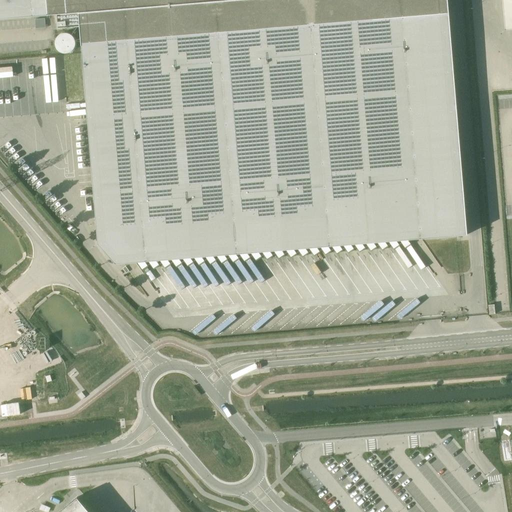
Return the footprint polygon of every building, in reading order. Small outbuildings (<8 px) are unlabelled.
[(122,264),(467,235),(447,0),(0,0),(0,19),(56,15),(57,29),(80,27),(98,244),(116,264),(122,264)] [(54,47),(56,50),(58,53),(61,55),(64,56),(68,56),(71,54),(74,51),(76,48),(76,44),(75,41),(73,37),(70,35),(67,34),(63,34),(60,35),(57,37),(55,40),(54,44),(54,47)] [(59,113),(59,85),(37,86),(37,113),(59,113)] [(252,331),(274,315),(271,312),(249,327),(252,331)] [(59,511),(90,511),(78,497),(59,511)]
